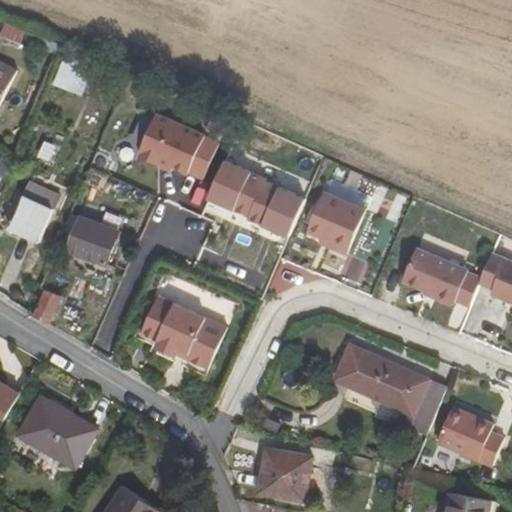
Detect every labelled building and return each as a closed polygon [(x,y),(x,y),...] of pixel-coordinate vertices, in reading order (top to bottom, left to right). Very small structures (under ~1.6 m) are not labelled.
[(54,82),(84,94),(96,65),(66,53),(54,82)] [(0,107),(19,70),(0,60),(0,107)] [(94,85),(116,93),(121,81),(99,72),(94,85)] [(205,136),(157,115),(140,152),(142,153),(140,157),(159,165),(160,161),(189,174),(190,172),(204,179),(219,144),(205,138),(205,136)] [(311,176),(316,163),(291,151),(286,164),(311,176)] [(245,216),(287,234),(302,197),(261,179),(262,177),(222,159),(206,196),(246,214),(245,216)] [(0,199),(9,175),(0,170),(0,199)] [(331,241),(328,247),(344,254),(362,211),(320,192),(304,230),(318,235),(331,241)] [(56,209),(26,195),(10,230),(41,242),(56,209)] [(120,231),(72,213),(59,247),(80,255),(108,265),(120,231)] [(315,242),(328,247),(331,241),(318,235),(315,242)] [(452,301),(465,306),(475,283),(477,279),(463,273),(464,270),(414,249),(399,281),(421,290),(434,296),(432,301),(446,307),(448,303),(451,304),(452,301)] [(511,263),(488,253),(477,279),(475,283),(488,288),(486,294),(511,306),(511,263)] [(35,314),(51,324),(63,296),(46,289),(35,314)] [(434,296),(421,290),(419,295),(432,301),(434,296)] [(226,326),(157,295),(140,332),(158,339),(155,346),(174,355),(177,348),(187,353),(189,358),(204,364),(210,362),(226,326)] [(423,433),(441,384),(353,345),(339,375),(367,388),(365,392),(413,413),(407,427),(423,433)] [(0,428),(21,393),(0,381),(0,428)] [(449,388),(441,384),(423,433),(428,435),(449,388)] [(97,429),(45,400),(25,434),(78,464),(97,429)] [(494,427),(453,408),(435,444),(491,470),(505,440),(492,434),(494,427)] [(312,458),(271,450),(263,492),(305,499),(312,458)] [(162,511),(123,486),(106,511),(162,511)] [(489,511),(492,501),(452,494),(448,511),(489,511)]
